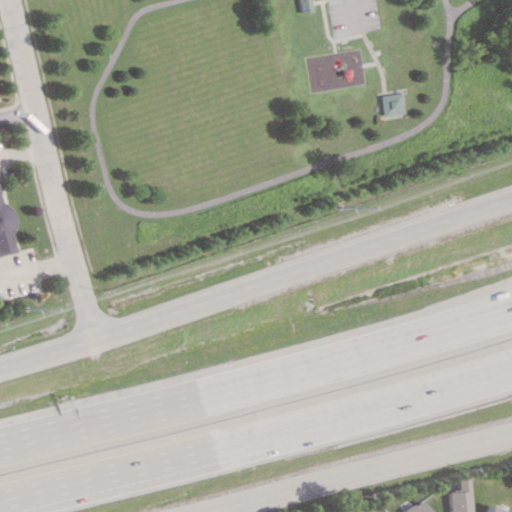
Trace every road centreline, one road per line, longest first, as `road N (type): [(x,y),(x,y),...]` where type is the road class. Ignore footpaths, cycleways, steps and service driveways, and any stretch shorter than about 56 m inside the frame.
road 1 (tertiary): [(511,198),(0,365)]
road 2 (motorway): [(0,499),(511,365)]
road 3 (motorway): [(511,315),(0,448)]
road 4 (motorway): [(393,238),(207,323),(0,403)]
road 5 (residential): [(93,338),(3,0)]
road 6 (tertiary): [(198,511),(511,435)]
road 7 (motorway): [(144,511),(283,491)]
